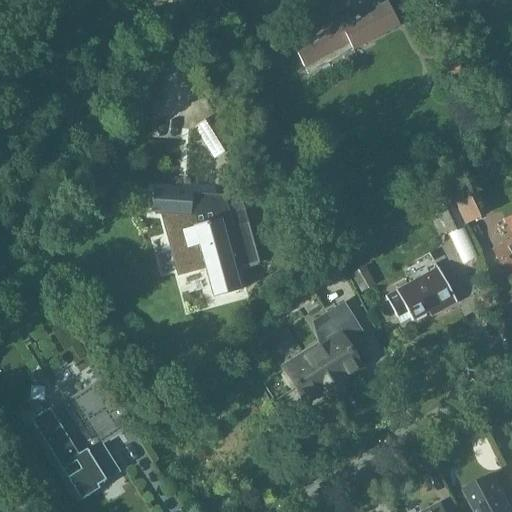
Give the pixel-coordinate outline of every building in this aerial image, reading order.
[(292,45),(304,68),(326,56),(328,60),(341,53),(339,49),(349,45),(352,51),(399,26),(387,3),(351,23),(347,15),(292,45)] [(232,138),(213,108),(193,121),(212,151),(232,138)] [(488,213),(477,188),(452,200),(464,225),(488,213)] [(192,194),(192,192),(153,189),(151,213),(158,213),(177,277),(204,270),(212,299),(241,290),(235,271),(259,264),(247,222),(232,226),(224,197),(192,194)] [(438,212),(448,235),(464,229),(453,205),(438,212)] [(511,236),(511,238),(492,249),(507,276),(511,273),(511,215),(503,220),(511,236)] [(350,275),(360,293),(375,285),(365,267),(350,275)] [(456,303),(437,268),(385,297),(400,324),(410,319),(412,322),(438,308),(442,311),(456,303)] [(339,335),(283,370),(285,373),(283,376),(289,387),(294,387),(304,403),(324,391),(327,396),(344,385),(341,380),(346,377),(343,372),(358,363),(349,348),(364,338),(343,304),(326,315),(339,335)] [(82,500),(99,489),(97,487),(120,472),(102,444),(109,439),(110,441),(134,426),(103,377),(49,411),(33,421),(41,435),(62,468),(82,500)] [(225,454),(245,441),(226,411),(238,403),(223,380),(191,400),(199,412),(181,423),(179,420),(164,429),(183,458),(196,449),(198,453),(217,441),(225,454)] [(466,491),(465,492),(475,511),(511,511),(494,477),(491,478),(466,491)]
